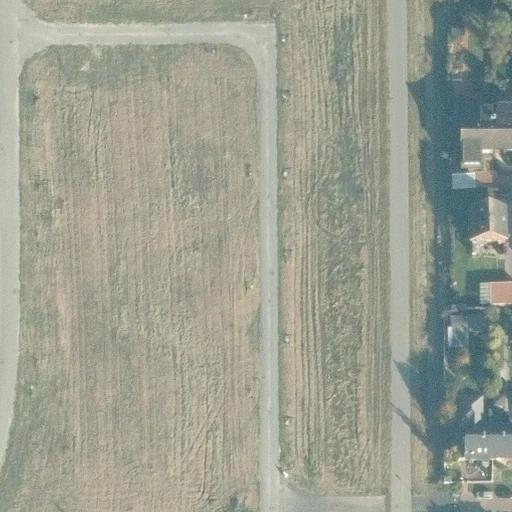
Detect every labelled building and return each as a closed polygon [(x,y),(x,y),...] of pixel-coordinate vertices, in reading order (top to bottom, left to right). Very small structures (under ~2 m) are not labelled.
[(491,155),(491,108),(459,109),(460,172),(481,172),(481,155),(491,155)] [(511,108),(491,108),(491,155),(511,154),(511,108)] [(508,245),(506,209),(466,211),(468,247),(508,245)] [(511,305),(511,286),(490,287),(491,306),(511,305)] [(452,350),(473,349),(472,334),(490,334),(490,317),(451,318),(452,350)] [(493,465),(493,430),(481,430),(481,403),(458,403),(458,431),(464,431),(464,465),(493,465)] [(511,464),(511,429),(493,430),(493,465),(511,464)]
